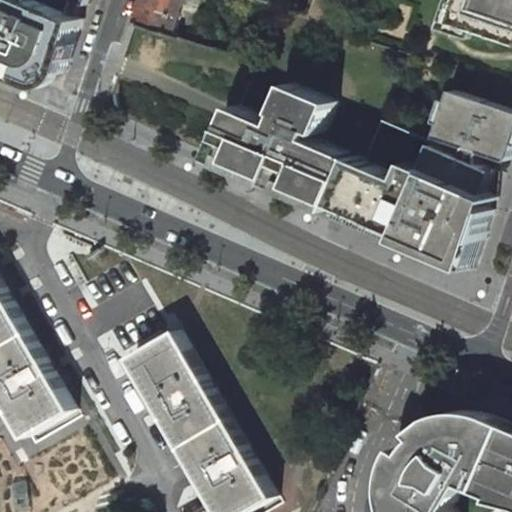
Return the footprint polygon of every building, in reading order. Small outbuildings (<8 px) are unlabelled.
[(0,0),(0,58),(14,65),(12,69),(42,81),(68,70),(86,18),(80,15),(72,12),(76,0),(81,0),(85,2),(90,4),(91,0),(0,0)] [(85,2),(81,0),(76,0),(72,12),(80,15),(85,2)] [(144,0),(137,22),(176,34),(185,6),(199,11),(202,0),(144,0)] [(360,7),(343,0),(317,0),(310,18),(348,33),(349,33),(360,7)] [(511,0),(460,0),(453,21),(511,41),(511,0)] [(324,203),(338,209),(361,156),(317,137),(320,129),(328,132),(341,101),(323,93),(297,82),(284,111),(287,112),(283,122),(242,104),(237,116),(234,123),(229,135),(227,138),(222,151),(260,167),(257,174),(271,180),(274,172),(287,178),(284,186),(298,191),(301,184),(327,196),(324,203)] [(361,156),(338,209),(406,238),(465,264),(477,238),(485,241),(495,210),(490,208),(494,196),(486,193),(480,191),(488,167),(485,166),(482,165),(484,154),(511,160),(511,109),(468,94),(456,90),(441,136),(449,139),(470,146),(466,155),(445,146),(438,143),(384,120),(368,158),(361,156)] [(488,167),(480,191),(486,193),(494,169),(488,167)] [(80,408),(0,270),(0,379),(33,436),(80,408)] [(252,511),(281,495),(184,328),(136,356),(185,440),(227,511),(252,511)] [(444,414),(435,418),(431,420),(427,423),(422,427),(427,434),(427,435),(422,440),(419,445),(417,449),(408,444),(403,451),(400,460),(397,468),(397,473),(396,482),(396,487),(396,492),(397,501),(400,510),(400,511),(511,511),(511,418),(498,413),(489,410),(480,408),(475,408),(466,408),(457,410),(448,412),(444,414)]
